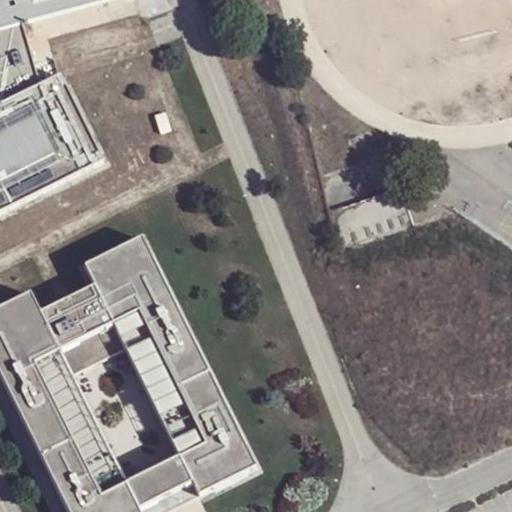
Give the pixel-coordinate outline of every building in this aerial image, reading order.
[(146,0),(0,0),(0,41),(27,35),(147,4),(146,0)] [(0,111),(42,92),(27,35),(0,41),(0,111)] [(0,111),(0,222),(114,168),(72,78),(42,92),(0,111)] [(411,143),(396,147),(400,163),(416,160),(411,143)] [(415,229),(451,215),(407,186),(401,189),(415,229)] [(415,229),(401,189),(330,214),(340,255),(415,229)] [(194,511),(272,474),(145,241),(74,269),(85,293),(34,316),(29,297),(0,310),(0,392),(65,511),(194,511)]
